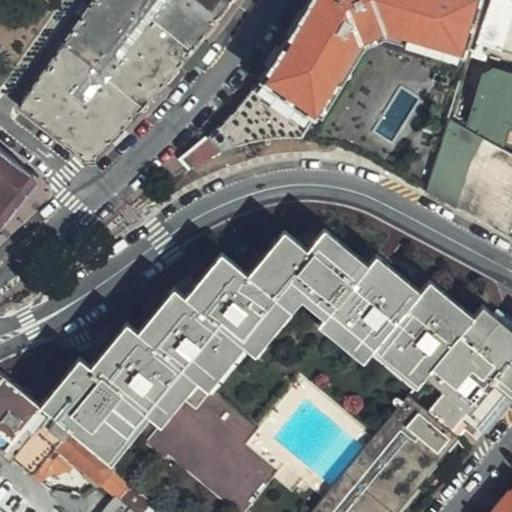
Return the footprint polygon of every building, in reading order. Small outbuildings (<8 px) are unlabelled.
[(110,0),(97,0),(66,44),(120,88),(116,94),(140,112),(153,98),(177,69),(133,32),(139,22),(110,0)] [(110,0),(139,22),(133,32),(177,69),(184,61),(230,3),(225,0),(110,0)] [(258,142),(277,139),(298,138),(323,139),(348,145),(417,184),(430,191),(451,119),(470,58),(465,57),(482,0),(317,0),(274,74),(231,120),(211,138),(226,153),(238,148),(258,142)] [(511,53),(511,2),(503,0),(494,0),(477,59),(488,62),(493,48),(511,53)] [(120,88),(66,44),(22,108),(86,158),(87,162),(97,162),(96,158),(140,112),(116,94),(120,88)] [(511,74),(497,71),(485,77),(470,129),(511,150),(511,74)] [(511,150),(470,129),(451,119),(430,191),(511,235),(511,150)] [(211,160),(226,153),(211,138),(185,161),(195,171),(211,160)] [(0,216),(21,189),(21,164),(0,147),(0,216)] [(126,325),(92,368),(81,359),(43,406),(113,463),(152,416),(162,424),(198,381),(209,390),(245,347),(256,355),(301,301),(324,319),(320,326),(364,362),(373,352),(416,387),(425,376),(445,393),(430,413),(410,397),(367,449),(315,511),(388,511),(454,433),(463,422),(494,384),(511,399),(511,328),(484,307),(474,317),(431,282),(423,291),(380,258),(377,256),(369,265),(326,230),(308,249),(287,232),(286,232),(249,275),(223,255),(185,297),(174,290),(138,333),(126,325)] [(172,511),(113,463),(43,406),(4,374),(2,374),(0,377),(0,444),(36,474),(40,470),(47,477),(74,472),(79,465),(118,497),(135,511),(172,511)] [(469,427),(463,422),(454,433),(459,438),(469,427)] [(511,511),(511,489),(493,511),(511,511)] [(135,511),(118,497),(105,511),(135,511)]
